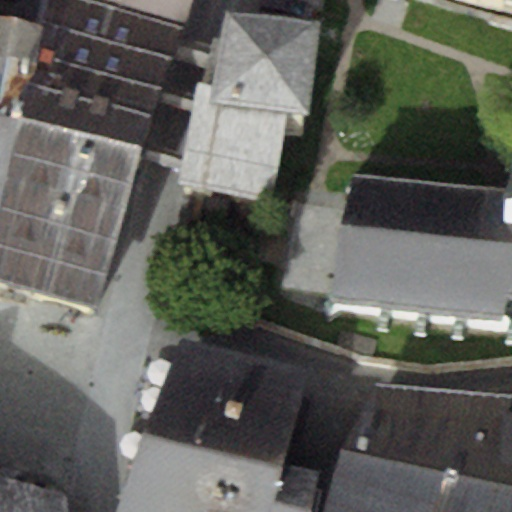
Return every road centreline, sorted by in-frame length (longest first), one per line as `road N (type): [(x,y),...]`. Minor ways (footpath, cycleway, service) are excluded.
road 1 (residential): [(136,301),(354,372),(511,379)]
road 2 (tertiary): [(136,301),(179,118),(223,0)]
road 3 (tertiary): [(108,418),(136,301)]
